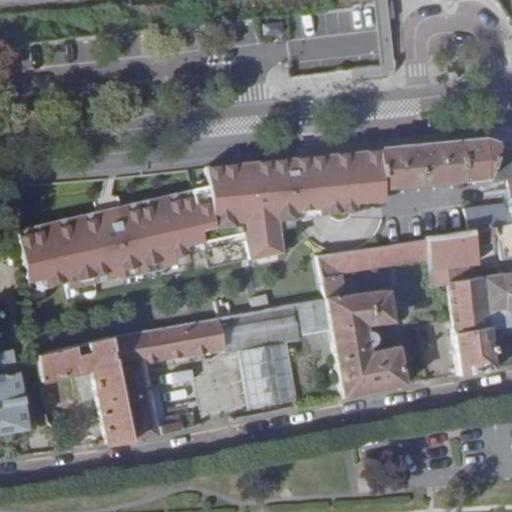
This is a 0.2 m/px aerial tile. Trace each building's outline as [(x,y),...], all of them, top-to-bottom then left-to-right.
[(458,142),(461,182),(486,179),(496,144),(481,139),(458,142)] [(377,151),(380,190),(461,182),(458,142),(377,151)] [(511,148),(496,144),(486,179),(491,183),(504,181),(505,181),(511,159),(511,148)] [(155,263),(184,256),(181,241),(239,230),(240,237),(244,256),(247,256),(272,250),(275,250),(273,225),(273,218),(289,217),(291,216),(291,214),(290,208),(314,206),(315,213),(352,209),(352,202),(380,200),(380,190),(377,151),(312,157),(204,167),(205,187),(189,189),(15,230),(23,282),(41,278),(42,285),(62,280),(62,285),(72,282),(89,278),(118,272),(155,263)] [(185,169),(189,189),(205,187),(204,167),(185,169)] [(506,202),(464,208),(467,231),(471,230),(491,226),(493,239),(497,239),(510,237),(508,223),(511,222),(511,197),(507,198),(506,202)] [(314,206),(290,208),(291,214),(315,213),(314,206)] [(289,217),(273,218),(273,225),(289,224),(289,217)] [(239,230),(181,241),(183,248),(240,237),(239,230)] [(431,281),(444,280),(443,270),(477,266),(471,230),(467,231),(442,235),(425,237),(431,281)] [(314,256),(321,301),(346,296),(341,272),(427,257),(425,237),(354,249),(314,256)] [(500,260),(511,257),(511,249),(510,237),(497,239),(500,260)] [(272,250),(247,256),(248,263),(274,258),(272,250)] [(155,263),(118,272),(120,279),(157,270),(155,263)] [(485,314),(491,369),(511,365),(511,271),(480,274),(485,314)] [(444,280),(449,320),(485,314),(480,274),(444,280)] [(41,278),(23,282),(24,288),(42,285),(41,278)] [(89,278),(72,282),(74,290),(91,286),(89,278)] [(321,301),(339,399),(404,385),(396,347),(368,353),(363,327),(371,326),(390,322),(383,287),(346,296),(321,301)] [(321,301),(295,305),(301,335),(326,331),(321,301)] [(220,349),(221,354),(237,351),(286,343),(298,340),(292,306),(215,321),(220,349)] [(449,320),(456,375),(491,369),(485,314),(449,320)] [(220,349),(215,321),(106,338),(127,440),(157,435),(180,432),(179,422),(154,427),(148,392),(142,362),(220,349)] [(363,327),(368,353),(377,351),(371,326),(363,327)] [(34,355),(38,382),(89,370),(103,443),(127,440),(106,338),(34,355)] [(286,343),(237,351),(248,409),(296,400),(286,343)] [(0,355),(0,434),(23,431),(11,354),(0,355)] [(148,392),(154,427),(165,424),(159,389),(148,392)]
